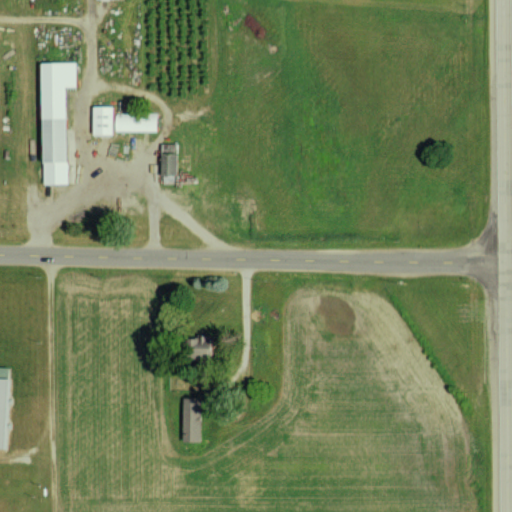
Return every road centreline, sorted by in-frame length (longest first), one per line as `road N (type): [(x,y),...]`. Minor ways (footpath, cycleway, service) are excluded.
road 1 (tertiary): [(511,267),(0,257)]
road 2 (secondary): [(507,267),(505,0)]
road 3 (secondary): [(508,511),(507,267)]
